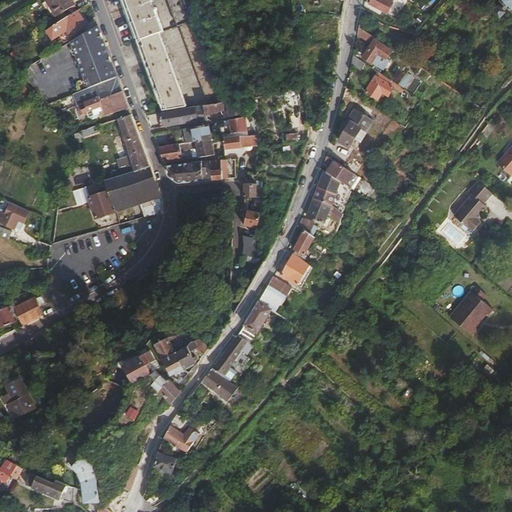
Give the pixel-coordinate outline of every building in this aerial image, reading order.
[(46,0),(52,9),(66,0),(46,0)] [(76,5),(72,0),(66,0),(52,9),(57,17),(76,5)] [(124,0),(140,40),(161,31),(165,30),(153,0),(124,0)] [(188,3),(196,0),(169,0),(179,24),(181,23),(193,19),(188,3)] [(396,0),(371,0),(371,2),(389,12),(396,0)] [(511,0),(499,0),(511,10),(511,0)] [(88,25),(79,10),(47,30),(54,40),(65,34),(64,32),(67,30),(71,35),(88,25)] [(225,99),(195,18),(193,19),(181,23),(210,101),(225,99)] [(99,25),(72,42),(78,58),(103,49),(101,42),(105,41),(99,25)] [(375,39),(376,37),(359,25),(357,34),(371,43),(362,56),(371,62),(375,56),(383,61),(391,50),(375,39)] [(161,31),(140,40),(144,54),(166,46),(161,31)] [(166,46),(144,54),(148,63),(170,56),(166,46)] [(78,58),(81,67),(105,58),(111,56),(107,47),(103,49),(78,58)] [(352,55),(350,64),(359,69),(364,62),(352,55)] [(148,63),(165,109),(188,104),(170,56),(148,63)] [(81,67),(89,88),(95,85),(118,76),(113,62),(108,64),(105,58),(81,67)] [(411,75),(406,71),(398,83),(403,86),(411,75)] [(388,94),(395,83),(378,72),(365,91),(377,98),(382,90),(388,94)] [(102,106),(103,110),(105,110),(106,115),(129,107),(118,76),(95,85),(101,97),(105,105),(102,106)] [(85,112),(88,111),(102,106),(105,105),(101,97),(87,102),(88,107),(84,108),(85,112)] [(249,111),(246,97),(226,101),(205,104),(207,111),(230,108),(232,116),(247,114),(247,111),(249,111)] [(208,119),(207,111),(205,104),(164,111),(166,125),(208,119)] [(90,117),(93,119),(99,117),(101,113),(100,111),(103,110),(102,106),(88,111),(90,117)] [(374,120),(356,108),(347,121),(346,120),(339,130),(344,133),(339,140),(349,147),(354,139),(359,142),(374,120)] [(127,140),(140,137),(132,114),(121,118),(127,140)] [(249,129),(247,115),(231,118),(233,132),(249,129)] [(99,125),(78,131),(81,139),(101,132),(99,125)] [(212,138),(216,137),(215,131),(210,131),(209,125),(178,129),(181,143),(199,140),(212,138)] [(225,148),(257,144),(258,135),(245,133),(224,136),(225,148)] [(136,170),(150,165),(140,137),(127,140),(132,154),(136,170)] [(215,154),(212,138),(199,140),(200,147),(202,155),(215,154)] [(511,140),(498,156),(510,168),(511,166),(511,140)] [(181,143),(159,146),(165,161),(184,158),(182,150),(181,143)] [(193,157),(202,155),(200,147),(192,149),(193,157)] [(182,150),(184,158),(193,157),(192,149),(182,150)] [(123,174),(136,170),(132,154),(119,158),(123,174)] [(328,156),(326,160),(332,164),(327,172),(347,185),(355,173),(349,169),(328,156)] [(235,169),(235,158),(226,159),(228,169),(235,169)] [(179,182),(204,180),(203,168),(203,161),(185,163),(167,166),(170,174),(179,182)] [(146,200),(151,215),(161,212),(162,204),(159,188),(150,165),(136,170),(123,174),(107,179),(117,209),(146,200)] [(204,180),(214,180),(212,169),(212,167),(203,168),(204,180)] [(214,180),(227,179),(227,173),(222,173),(222,169),(212,169),(214,180)] [(322,169),(319,176),(329,180),(338,186),(343,189),(344,187),(347,188),(349,185),(347,185),(327,172),(322,169)] [(93,219),(118,211),(117,209),(107,179),(86,185),(90,198),(86,199),(93,219)] [(485,203),(493,192),(477,180),(453,215),(473,230),(490,206),(485,203)] [(244,197),(263,198),(264,181),(257,181),(257,184),(245,184),(244,197)] [(313,192),(316,194),(331,205),(337,192),(322,181),(319,187),(316,185),(313,192)] [(331,205),(316,194),(309,211),(324,222),(329,210),(331,205)] [(29,213),(30,211),(5,199),(3,203),(9,206),(7,211),(1,208),(0,210),(0,219),(15,227),(18,219),(26,222),(30,214),(29,213)] [(342,219),(344,214),(343,213),(331,205),(329,210),(342,219)] [(258,228),(263,212),(248,211),(243,227),(258,228)] [(305,212),(299,225),(305,229),(311,233),(316,221),(305,212)] [(23,230),(26,222),(18,219),(15,227),(23,230)] [(0,233),(0,234),(11,239),(13,232),(1,229),(0,233)] [(296,248),(294,253),(304,260),(307,255),(305,253),(315,236),(311,233),(305,229),(295,247),(296,248)] [(304,260),(294,253),(282,275),(298,284),(309,264),(304,260)] [(267,286),(287,297),(293,285),(274,275),(267,286)] [(481,292),(469,282),(442,312),(464,332),(470,325),(468,324),(479,312),(481,313),(487,306),(477,297),(481,292)] [(42,315),(37,297),(15,306),(23,325),(42,315)] [(254,310),(239,334),(251,342),(272,309),(260,301),(254,310)] [(17,321),(11,306),(0,310),(0,326),(0,327),(17,321)] [(180,336),(179,330),(165,333),(167,338),(169,337),(171,340),(180,336)] [(227,349),(214,367),(225,374),(243,352),(246,354),(253,344),(251,342),(239,334),(227,349)] [(176,353),(171,340),(169,337),(167,338),(155,344),(163,360),(176,353)] [(32,338),(23,342),(26,347),(34,343),(32,338)] [(203,355),(210,347),(200,339),(197,341),(197,350),(203,355)] [(198,362),(200,359),(196,351),(195,341),(193,341),(190,345),(188,345),(176,353),(184,369),(198,362)] [(317,344),(313,349),(317,354),(322,349),(317,344)] [(152,351),(147,347),(139,352),(142,357),(125,366),(135,384),(147,377),(161,368),(159,364),(153,367),(151,363),(157,360),(152,351)] [(184,369),(176,353),(163,360),(171,376),(184,369)] [(173,403),(181,392),(170,380),(162,375),(161,368),(147,377),(170,401),(173,403)] [(212,370),(203,381),(230,400),(239,389),(212,370)] [(13,401),(20,412),(38,400),(24,376),(10,384),(18,398),(13,401)] [(283,386),(278,393),(283,397),(289,391),(283,386)] [(38,400),(20,412),(22,415),(40,404),(38,400)] [(69,400),(62,405),(65,411),(72,405),(69,400)] [(171,424),(164,437),(181,447),(193,449),(203,431),(177,416),(171,424)] [(39,434),(9,460),(14,462),(42,438),(39,434)] [(385,435),(381,440),(386,445),(391,441),(385,435)] [(180,458),(161,451),(155,467),(174,473),(180,458)] [(94,463),(83,456),(81,460),(76,456),(68,463),(79,474),(83,485),(95,481),(92,472),(96,471),(94,463)] [(133,485),(139,465),(133,460),(127,456),(123,466),(129,470),(126,478),(129,481),(133,485)] [(14,462),(9,460),(1,476),(10,485),(17,470),(20,466),(14,462)] [(20,466),(17,470),(28,476),(31,472),(20,466)] [(97,476),(96,471),(92,472),(95,481),(83,485),(84,491),(86,502),(102,500),(100,488),(97,476)] [(29,483),(51,494),(56,484),(39,476),(38,479),(32,476),(29,483)] [(51,494),(61,499),(68,485),(58,480),(56,484),(51,494)] [(165,499),(149,480),(146,492),(154,502),(158,503),(162,501),(165,499)]
